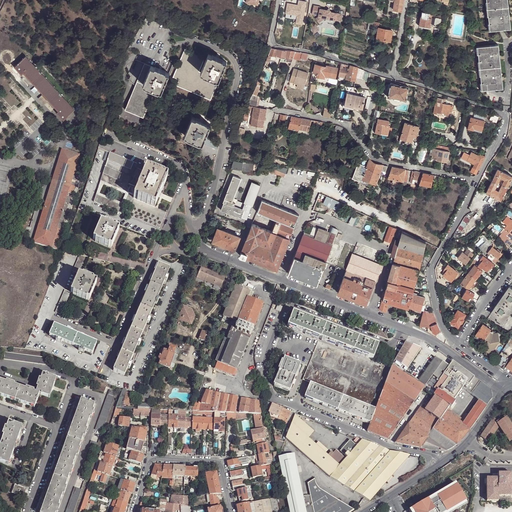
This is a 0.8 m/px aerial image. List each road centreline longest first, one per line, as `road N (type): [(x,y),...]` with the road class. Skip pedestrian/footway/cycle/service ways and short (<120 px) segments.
road 1 (residential): [(272,109),(343,123),(377,160),(475,179)]
road 2 (residential): [(437,464),(256,396)]
road 3 (residential): [(475,179),(429,270),(436,310),(458,345)]
road 4 (residential): [(199,248),(370,314)]
road 5 (residential): [(131,511),(149,456),(221,460),(231,511)]
road 6 (residential): [(279,0),(270,43),(393,76)]
road 7 (residential): [(370,314),(430,339),(503,391)]
road 8 (residential): [(62,511),(103,396)]
road 9 (residential): [(393,76),(506,115)]
